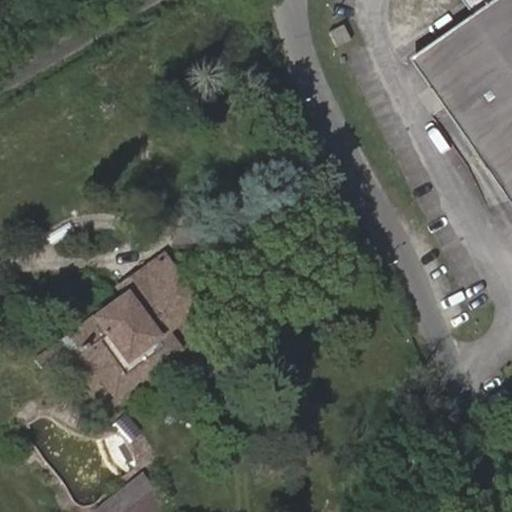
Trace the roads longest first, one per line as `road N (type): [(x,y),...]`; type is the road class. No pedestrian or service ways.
road 1 (residential): [(493,471),(462,369),(294,40),(289,0)]
road 2 (residential): [(135,0),(0,83)]
